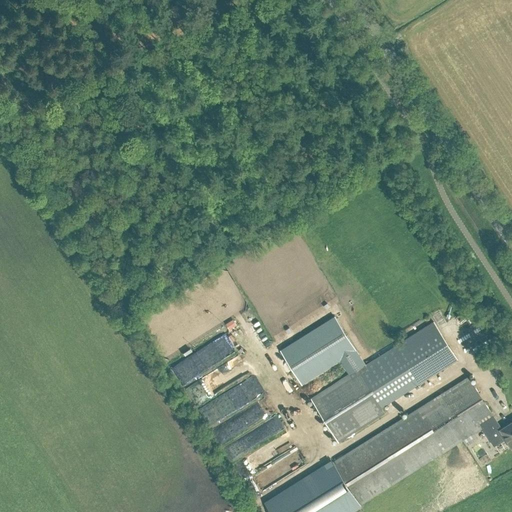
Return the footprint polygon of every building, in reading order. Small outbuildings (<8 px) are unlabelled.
[(277,260),(285,247),(277,243),(270,255),(277,260)] [(228,290),(220,293),(223,303),(231,301),(228,290)] [(198,306),(201,312),(207,309),(204,303),(198,306)] [(441,369),(457,359),(433,321),(417,331),(365,364),(356,349),(335,316),(281,350),(302,383),(340,359),(349,374),(311,398),(338,441),(368,422),(364,417),(441,369)] [(470,344),(472,349),(490,342),(488,337),(470,344)] [(203,379),(214,396),(259,368),(255,362),(261,358),(256,350),(245,357),(243,354),(203,379)] [(496,419),(469,376),(334,461),(361,503),(482,427),(494,445),(506,438),(509,442),(511,441),(511,442),(511,421),(501,428),(495,419),(496,419)] [(273,387),(235,409),(239,415),(234,417),(237,423),(263,407),(268,415),(284,405),(273,387)] [(218,396),(227,416),(235,413),(226,393),(218,396)] [(296,425),(253,453),(263,469),(268,466),(277,480),(285,474),(288,478),(324,454),(315,442),(310,445),(296,425)] [(472,446),(479,462),(488,458),(481,442),(472,446)] [(350,511),(360,506),(333,461),(325,466),(323,463),(263,501),(269,511),(350,511)]
